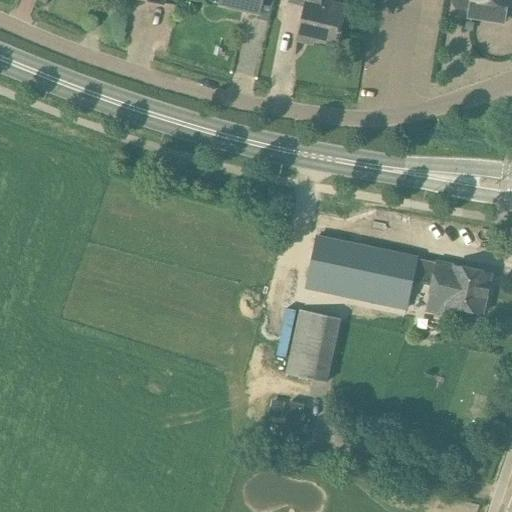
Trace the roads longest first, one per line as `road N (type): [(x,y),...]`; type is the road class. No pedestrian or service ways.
road 1 (residential): [(511,81),(389,118),(331,116),(218,97),(0,21)]
road 2 (secondary): [(379,172),(273,154),(55,88),(0,62)]
road 3 (secondary): [(379,172),(511,205)]
road 4 (secondary): [(511,180),(379,172)]
